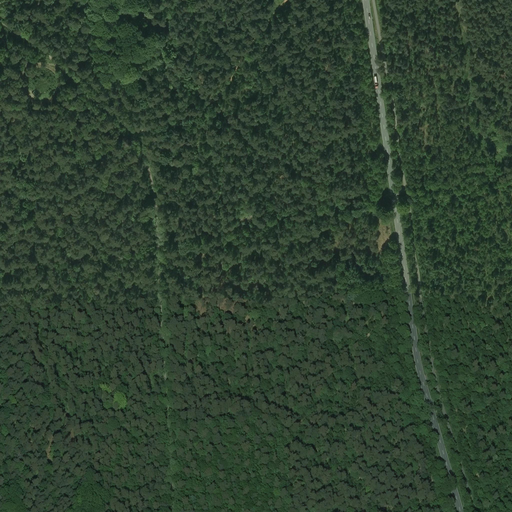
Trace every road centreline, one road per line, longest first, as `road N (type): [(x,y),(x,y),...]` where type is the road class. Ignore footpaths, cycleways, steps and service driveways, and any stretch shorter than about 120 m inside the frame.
road 1 (secondary): [(460,511),(417,362),(365,0)]
road 2 (track): [(160,236),(173,511)]
road 3 (track): [(160,236),(0,261)]
